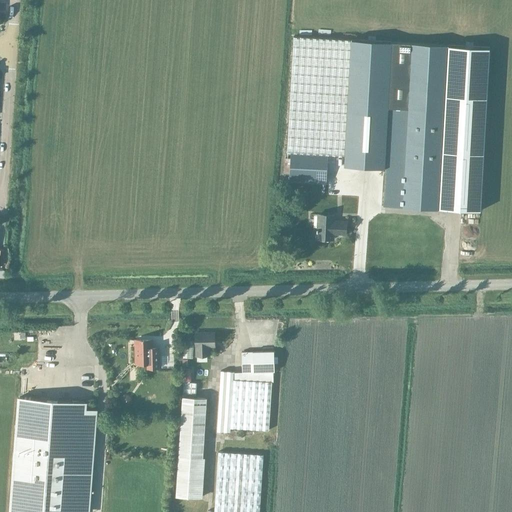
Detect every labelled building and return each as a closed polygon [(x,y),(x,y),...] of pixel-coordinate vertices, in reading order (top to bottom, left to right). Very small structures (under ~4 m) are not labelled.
[(294,36),(287,152),(292,153),(328,155),(345,156),(352,40),(294,36)] [(345,156),(345,166),(386,169),(384,206),(438,209),(448,46),(352,40),(345,156)] [(449,46),(440,209),(481,211),(490,48),(449,46)] [(286,158),(285,173),(291,173),(291,181),(327,183),(328,155),(292,153),(292,158),(286,158)] [(336,221),(336,214),(318,213),(317,238),(329,239),(329,234),(346,235),(347,221),(336,221)] [(215,333),(196,333),(196,347),(197,347),(197,356),(210,356),(209,347),(215,347),(215,333)] [(184,338),(183,358),(194,358),(194,338),(184,338)] [(147,364),(147,369),(160,369),(159,348),(153,348),(152,340),(136,341),(136,365),(147,364)] [(242,372),(273,372),(275,372),(274,351),(242,352),(242,371),(242,372)] [(182,386),(191,387),(192,368),(183,368),(182,386)] [(273,372),(242,372),(234,373),(234,372),(221,371),(218,431),(230,432),(231,428),(270,430),(273,382),(274,382),(273,372)] [(111,382),(108,412),(122,414),(125,384),(111,382)] [(179,457),(203,458),(207,398),(183,397),(179,457)] [(13,494),(11,511),(77,511),(84,429),(97,431),(98,412),(86,411),(86,404),(21,398),(18,433),(17,445),(17,447),(15,447),(14,452),(17,452),(14,481),(13,494)] [(207,511),(259,511),(264,456),(219,453),(214,511),(212,511),(208,511),(207,511)]
